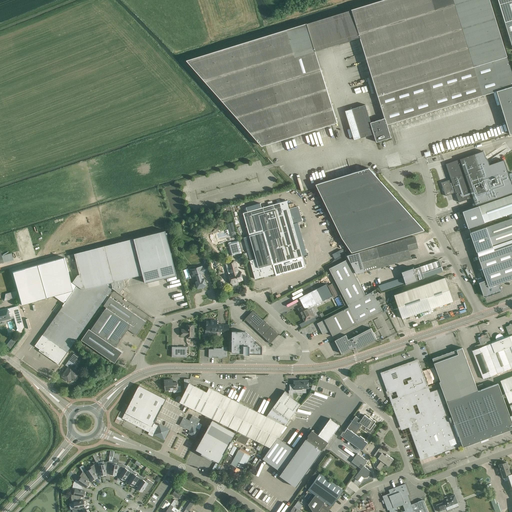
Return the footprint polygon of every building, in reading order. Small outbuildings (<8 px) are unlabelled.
[(307,24),(306,23),(186,60),(262,146),(337,123),(315,51),(360,37),(384,118),(371,122),(365,105),(345,111),(354,140),(374,134),(376,142),(391,137),(387,125),(497,91),(510,134),(511,133),(511,72),(507,56),(489,0),(382,0),(351,9),(351,10),(307,24)] [(485,157),(483,151),(446,164),(452,182),(450,183),(449,180),(441,183),(445,196),(454,193),(454,192),(455,192),(459,202),(473,197),(476,205),(511,192),(511,184),(504,160),(489,165),(488,161),(485,157)] [(369,168),(316,184),(342,238),(352,252),(424,230),(369,168)] [(511,194),(463,211),(468,228),(511,213),(511,218),(470,233),(477,252),(511,239),(511,194)] [(255,254),(256,259),(250,260),(255,279),(275,273),(273,264),(302,256),(287,201),(243,213),(249,236),(243,237),(248,256),(255,254)] [(134,238),(143,274),(145,283),(177,275),(165,231),(134,238)] [(359,252),(347,255),(356,274),(364,272),(411,259),(409,250),(418,248),(415,237),(406,239),(359,252)] [(123,279),(143,274),(134,238),(67,255),(68,259),(75,257),(80,274),(78,275),(73,282),(77,285),(79,287),(80,287),(83,290),(84,289),(102,302),(112,288),(120,293),(125,285),(123,279)] [(511,279),(511,239),(477,252),(486,281),(480,283),(485,296),(501,291),(498,284),(511,279)] [(231,242),(228,242),(228,243),(231,256),(242,253),(238,240),(231,242)] [(343,254),(341,250),(332,254),(334,259),(343,254)] [(1,256),(0,251),(0,263),(3,262),(4,264),(13,261),(11,253),(1,256)] [(56,295),(66,302),(77,286),(71,282),(65,257),(64,258),(33,266),(12,272),(13,272),(19,296),(21,305),(28,303),(41,299),(56,295)] [(324,334),(330,331),(332,336),(382,310),(372,292),(365,295),(347,259),(329,269),(349,307),(317,323),(321,331),(322,330),(324,334)] [(239,274),(235,260),(227,263),(228,263),(226,264),(225,265),(228,275),(229,276),(231,283),(232,284),(232,286),(233,286),(238,285),(238,284),(238,282),(242,281),(242,279),(240,274),(239,274)] [(441,267),(439,260),(436,261),(436,262),(436,261),(438,268),(429,271),(427,265),(425,265),(427,272),(422,273),(424,278),(443,271),(442,267),(441,267)] [(203,280),(202,274),(210,272),(208,264),(202,266),(195,267),(194,267),(193,267),(193,268),(190,269),(191,272),(191,273),(192,273),(193,277),(195,276),(197,282),(196,282),(198,289),(201,288),(201,289),(202,289),(203,289),(203,288),(203,287),(206,286),(204,279),(203,280)] [(406,284),(418,280),(414,268),(402,272),(406,284)] [(425,284),(433,308),(453,301),(445,277),(425,284)] [(332,284),(328,286),(334,297),(338,295),(332,284)] [(402,319),(433,308),(425,284),(394,295),(396,302),(392,303),(394,309),(398,307),(402,319)] [(83,290),(80,287),(79,287),(77,285),(77,286),(66,302),(35,346),(45,353),(44,354),(59,364),(102,302),(84,289),(83,290)] [(299,298),(303,306),(298,309),(305,321),(314,316),(310,308),(323,301),(316,288),(299,298)] [(116,347),(128,329),(136,335),(146,322),(110,297),(103,306),(106,308),(90,330),(89,329),(81,340),(115,363),(122,352),(116,347)] [(383,301),(385,300),(384,297),(377,300),(380,306),(384,304),(383,301)] [(0,320),(10,318),(10,319),(14,318),(15,320),(14,321),(17,329),(16,330),(21,333),(24,328),(18,306),(0,310),(0,320)] [(253,310),(244,319),(270,343),(279,334),(253,310)] [(230,324),(223,325),(223,324),(217,324),(217,320),(213,320),(213,321),(206,321),(206,331),(210,331),(210,332),(223,332),(229,332),(230,324)] [(496,338),(496,339),(497,341),(491,343),(487,334),(483,336),(497,373),(511,367),(511,324),(509,325),(506,327),(510,336),(504,338),(503,336),(502,335),(501,335),(501,334),(500,334),(499,334),(497,335),(496,336),(496,337),(496,338)] [(182,329),(181,336),(186,336),(186,337),(194,337),(194,325),(186,325),(186,329),(182,329)] [(346,335),(335,341),(341,354),(355,347),(356,349),(377,339),(371,328),(348,340),(346,335)] [(256,342),(245,331),(232,331),(232,341),(232,353),(244,353),(244,354),(249,354),(249,353),(261,353),(261,346),(257,342),(256,342)] [(497,373),(483,336),(478,338),(481,347),(472,351),(483,379),(497,373)] [(187,347),(172,347),(172,357),(187,357),(187,347)] [(209,349),(209,358),(214,358),(214,357),(226,357),(227,347),(222,347),(222,348),(214,348),(214,349),(209,349)] [(446,400),(477,389),(462,348),(432,359),(441,381),(439,382),(446,400)] [(66,365),(69,367),(62,376),(68,381),(71,377),(75,380),(80,373),(71,367),(80,355),(76,351),(74,354),(73,354),(66,365)] [(401,396),(427,387),(417,360),(389,370),(389,371),(382,373),(388,391),(390,390),(389,389),(397,387),(397,388),(395,388),(396,391),(398,390),(401,396)] [(462,444),(463,447),(511,429),(511,405),(510,406),(511,411),(511,414),(510,416),(507,407),(503,397),(506,396),(509,404),(511,403),(511,375),(500,380),(505,393),(502,395),(498,383),(478,391),(477,389),(446,400),(454,421),(462,444)] [(165,390),(173,390),(173,392),(173,393),(180,392),(181,391),(181,386),(180,386),(178,386),(178,382),(174,382),(173,381),(173,379),(164,380),(165,390)] [(308,381),(298,381),(294,381),(294,384),(294,391),(302,390),(302,388),(308,388),(308,381)] [(290,419),(289,419),(300,404),(288,395),(289,394),(285,391),(273,407),(266,416),(209,387),(207,392),(189,383),(180,402),(270,447),(286,426),(290,419)] [(139,385),(122,418),(149,432),(150,430),(154,432),(153,434),(164,440),(170,429),(159,424),(158,425),(154,423),(166,399),(139,385)] [(429,393),(427,387),(401,396),(393,399),(393,398),(391,399),(398,418),(405,415),(406,417),(404,418),(405,420),(406,419),(407,420),(406,421),(408,425),(409,424),(416,443),(418,443),(423,459),(445,451),(445,453),(450,451),(449,449),(451,449),(450,447),(451,446),(452,448),(458,445),(461,444),(462,444),(454,421),(450,423),(444,404),(445,403),(440,389),(429,393)] [(296,411),(293,415),(309,420),(309,419),(312,415),(304,409),(307,409),(314,412),(317,412),(317,409),(323,401),(323,402),(327,402),(327,398),(328,398),(328,395),(315,391),(312,395),(312,397),(310,396),(307,400),(306,401),(305,401),(301,406),(300,410),(297,409),(296,411)] [(183,417),(179,425),(186,429),(187,428),(191,430),(189,433),(196,437),(199,430),(196,428),(200,419),(192,415),(189,421),(183,417)] [(362,424),(366,427),(365,429),(370,433),(376,425),(374,424),(376,421),(370,417),(369,418),(364,415),(361,420),(355,416),(344,432),(343,431),(340,435),(362,451),(367,443),(364,440),(365,439),(360,435),(359,436),(358,436),(360,433),(358,431),(356,434),(355,434),(362,424)] [(324,448),(340,426),(330,418),(318,435),(311,430),(306,438),(279,475),(296,487),(323,450),(322,449),(323,447),(324,448)] [(219,463),(236,432),(213,419),(196,450),(202,453),(201,454),(212,461),(213,459),(219,463)] [(293,434),(290,432),(284,441),(286,442),(293,434)] [(240,433),(236,440),(245,445),(249,438),(240,433)] [(296,451),(278,438),(263,459),(281,472),(296,451)] [(225,453),(228,455),(233,446),(232,446),(234,443),(231,442),(225,453)] [(374,455),(381,461),(376,467),(380,470),(385,462),(389,465),(394,459),(389,455),(390,454),(389,453),(387,452),(388,452),(380,446),(374,455)] [(236,479),(240,473),(241,474),(249,457),(250,455),(249,455),(250,453),(241,448),(241,449),(240,449),(239,450),(230,468),(232,469),(229,475),(236,479)] [(357,454),(351,462),(361,469),(354,478),(358,480),(362,475),(364,477),(367,476),(368,474),(369,475),(371,472),(363,466),(367,461),(357,454)] [(109,462),(104,463),(103,461),(98,462),(98,463),(101,475),(102,476),(106,476),(106,474),(107,474),(106,471),(107,470),(111,471),(110,474),(113,462),(109,462)] [(118,472),(121,474),(119,477),(126,467),(124,465),(118,463),(118,465),(112,464),(113,462),(110,474),(111,474),(111,476),(115,476),(115,475),(116,475),(117,472),(118,472)] [(506,462),(499,465),(503,478),(506,477),(506,475),(510,473),(506,462)] [(101,475),(98,463),(95,464),(90,467),(91,469),(87,472),(86,470),(92,480),(93,480),(94,481),(97,478),(97,477),(95,474),(97,473),(100,472),(101,475)] [(92,480),(86,470),(82,465),(80,467),(83,472),(80,477),(81,477),(78,482),(73,479),(86,488),(87,487),(88,488),(90,484),(89,483),(90,483),(87,481),(88,479),(90,477),(92,480)] [(128,483),(135,472),(129,468),(128,470),(125,468),(126,467),(119,477),(120,477),(119,478),(123,481),(124,480),(126,477),(130,480),(128,483)] [(137,489),(144,478),(138,474),(137,476),(134,474),(135,473),(135,472),(128,483),(129,483),(128,484),(132,486),(133,485),(133,486),(135,483),(139,485),(137,488),(137,489)] [(314,494),(312,497),(303,491),(294,503),(296,504),(299,506),(301,504),(303,501),(307,504),(307,503),(313,511),(317,511),(318,511),(319,511),(327,511),(331,506),(343,490),(320,473),(308,490),(314,494)] [(144,478),(137,489),(138,489),(137,490),(141,492),(141,491),(142,492),(144,489),(148,491),(154,483),(147,479),(146,482),(143,480),(144,478)] [(86,488),(73,479),(72,480),(74,482),(73,483),(72,489),(75,490),(74,495),(72,494),(72,495),(84,497),(84,496),(85,496),(86,492),(85,492),(85,491),(81,490),(82,489),(84,486),(86,488)] [(411,504),(407,495),(409,494),(405,484),(389,490),(390,493),(382,496),(388,510),(389,509),(390,511),(427,511),(423,500),(423,499),(422,500),(419,502),(418,501),(418,502),(411,504)] [(256,499),(264,488),(261,486),(253,497),(256,499)] [(175,490),(172,494),(179,499),(182,494),(175,490)] [(458,502),(455,494),(448,497),(445,498),(442,499),(443,502),(436,505),(438,511),(446,508),(445,507),(458,502)] [(84,497),(72,495),(71,498),(72,503),(74,503),(75,508),(72,509),(85,507),(85,506),(86,506),(85,501),(84,502),(84,501),(80,501),(80,500),(80,496),(84,497)] [(268,509),(272,511),(283,511),(288,506),(277,497),(268,509)] [(499,503),(497,503),(495,498),(491,500),(494,509),(495,511),(499,511),(502,511),(499,503)] [(164,509),(169,502),(165,499),(160,506),(164,509)] [(176,511),(178,510),(174,507),(177,501),(174,499),(170,505),(165,511),(176,511)]
